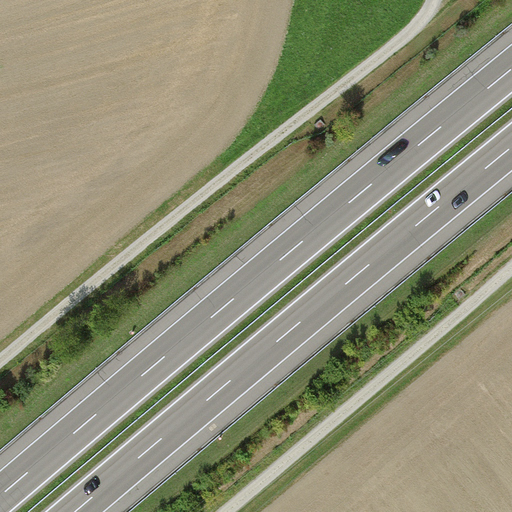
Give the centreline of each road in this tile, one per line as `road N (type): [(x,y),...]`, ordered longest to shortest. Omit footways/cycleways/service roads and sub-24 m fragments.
road 1 (motorway): [(511,69),(0,498)]
road 2 (track): [(0,362),(408,35),(439,0)]
road 3 (motorway): [(77,511),(511,149)]
road 4 (track): [(224,511),(511,267)]
